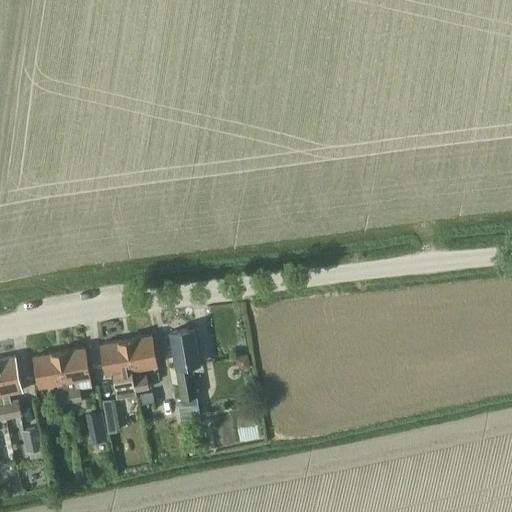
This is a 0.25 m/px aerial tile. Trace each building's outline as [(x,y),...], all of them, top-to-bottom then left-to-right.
[(169,330),(181,397),(177,398),(182,424),(201,420),(196,395),(197,395),(192,363),(200,362),(194,326),(169,330)] [(152,333),(126,338),(136,394),(135,388),(149,386),(146,373),(139,375),(138,367),(157,363),(152,333)] [(116,397),(136,394),(126,338),(100,342),(105,372),(111,371),(116,397)] [(85,345),(59,349),(68,400),(82,398),(80,389),(92,387),(91,379),(90,375),(85,345)] [(68,400),(59,349),(33,354),(39,384),(58,381),(59,389),(52,390),(54,403),(68,400)] [(250,367),(248,353),(234,356),(236,363),(242,368),(250,367)] [(15,354),(0,357),(0,387),(6,416),(21,413),(18,397),(8,399),(6,391),(22,389),(15,354)] [(141,402),(153,399),(151,390),(139,392),(141,402)] [(114,396),(102,398),(105,415),(117,413),(114,396)] [(257,439),(251,406),(213,413),(218,445),(257,439)] [(87,413),(92,439),(107,436),(102,410),(87,413)] [(22,429),(27,450),(42,446),(37,425),(22,429)]
